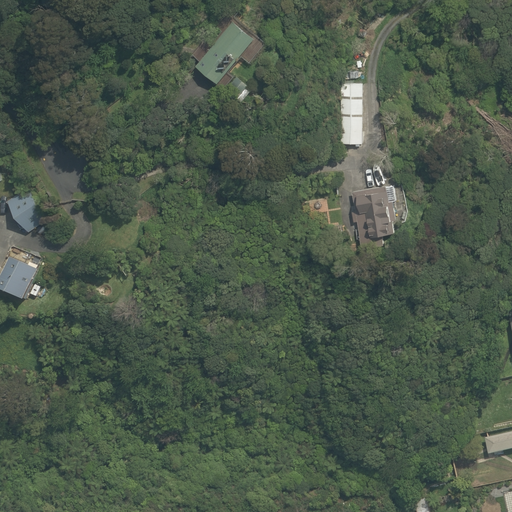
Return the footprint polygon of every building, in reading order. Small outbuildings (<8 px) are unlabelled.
[(377,18),(382,12),(375,7),(370,13),(377,18)] [(216,83),(225,90),(236,77),(230,73),(244,56),(252,63),(268,43),(256,33),(254,36),(240,24),(242,22),(229,12),(194,55),(202,62),(199,66),(218,81),(216,83)] [(334,33),(339,26),(332,22),(327,29),(334,33)] [(365,38),(367,32),(360,29),(358,36),(365,38)] [(225,91),(237,101),(249,85),(237,76),(225,91)] [(341,144),(364,144),(364,84),(341,84),(341,144)] [(385,180),(393,179),(392,176),(396,176),(395,169),(384,170),(385,180)] [(359,223),(363,248),(386,244),(384,235),(396,233),(393,219),(398,218),(395,199),(390,200),(388,190),(387,190),(386,186),(353,191),(356,209),(353,210),(353,213),(354,221),(356,223),(359,223)] [(11,200),(31,231),(50,219),(30,188),(11,200)] [(0,289),(27,301),(40,271),(37,269),(42,259),(31,254),(27,264),(12,257),(6,271),(2,269),(0,274),(0,276),(3,278),(0,285),(0,289)] [(511,450),(511,432),(486,438),(490,455),(511,450)] [(431,511),(425,487),(412,490),(417,511),(431,511)]
